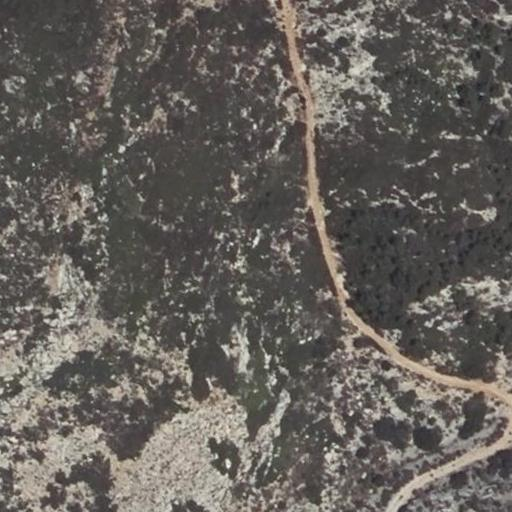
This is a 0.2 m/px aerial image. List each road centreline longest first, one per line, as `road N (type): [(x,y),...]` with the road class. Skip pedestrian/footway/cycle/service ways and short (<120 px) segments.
road 1 (track): [(511,402),(414,365),(376,338),(351,305),(321,231),(327,126),(292,0)]
road 2 (track): [(392,511),(398,497),(511,432)]
